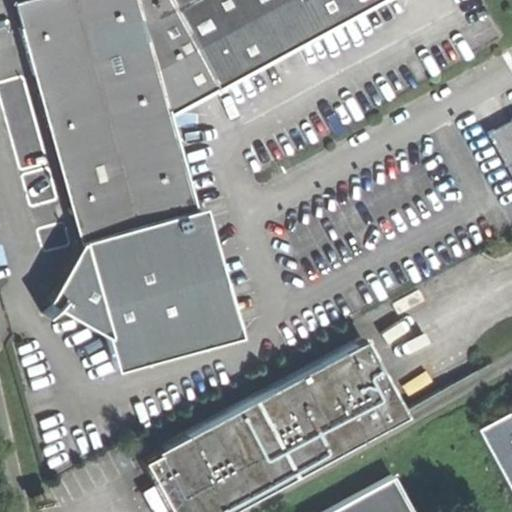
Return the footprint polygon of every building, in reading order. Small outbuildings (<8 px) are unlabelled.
[(143,361),(144,360),(128,303),(222,277),(202,201),(192,204),(169,109),(366,0),(12,0),(58,165),(64,176),(71,185),(78,205),(80,230),(76,255),(62,288),(50,299),(104,331),(114,368),(143,361)] [(511,180),(511,115),(485,131),(511,180)] [(237,336),(222,277),(128,303),(144,360),(237,336)] [(154,483),(168,508),(169,511),(217,511),(404,410),(385,376),(364,337),(141,459),(154,483)] [(511,413),(477,432),(511,496),(511,413)] [(409,511),(390,475),(320,511),(409,511)] [(153,511),(161,511),(168,508),(154,483),(141,490),(153,511)]
